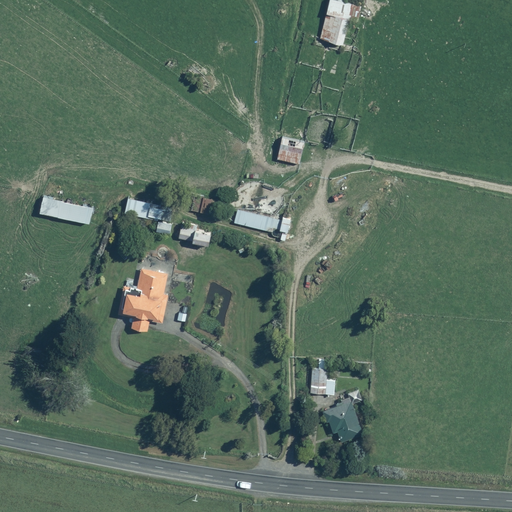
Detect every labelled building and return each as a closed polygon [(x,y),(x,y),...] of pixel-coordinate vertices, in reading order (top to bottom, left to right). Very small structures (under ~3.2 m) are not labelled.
[(359,23),(362,6),(338,0),(328,0),(319,38),(344,45),(352,21),(359,23)] [(305,141),(281,136),(277,160),(301,165),(305,141)] [(43,195),(39,212),(91,223),(94,206),(43,195)] [(126,197),(124,213),(158,219),(159,217),(172,219),(174,208),(151,205),(151,201),(126,197)] [(292,219),(237,209),(235,224),(273,231),(273,229),(281,230),(279,239),(286,241),(288,231),(289,231),(292,219)] [(181,219),(177,237),(210,245),(212,232),(196,228),(198,223),(181,219)] [(157,220),(155,231),(170,233),(172,223),(157,220)] [(147,330),(149,320),(165,322),(169,293),(165,292),(168,272),(140,268),(138,285),(123,283),(118,314),(133,316),(131,327),(147,330)] [(318,367),(312,366),(311,392),(335,393),(336,379),(327,378),(328,368),(326,367),(326,359),(318,358),(318,367)] [(352,400),(322,410),(326,422),(330,421),(334,433),(338,431),(342,442),(364,435),(352,400)]
